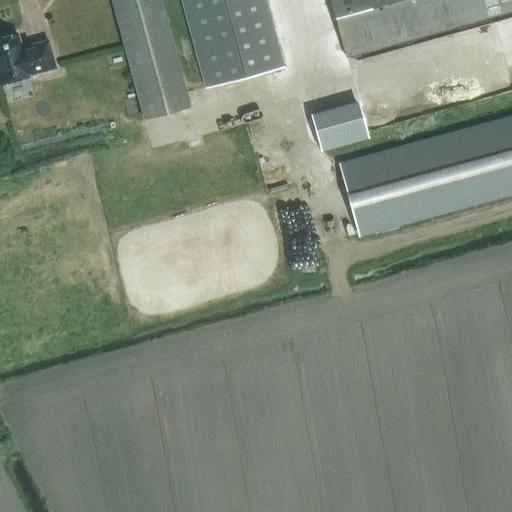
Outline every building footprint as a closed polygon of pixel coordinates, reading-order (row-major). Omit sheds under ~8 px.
[(110,0),(143,119),(189,106),(160,0),(182,0),(206,86),(284,65),(265,0),(110,0)] [(511,0),(331,0),(348,57),(511,10),(511,0)] [(0,38),(0,84),(0,85),(29,77),(29,75),(56,68),(48,41),(21,48),(17,34),(0,38)] [(353,80),(305,94),(313,121),(360,108),(353,80)] [(511,190),(511,119),(340,166),(359,233),(511,190)]
